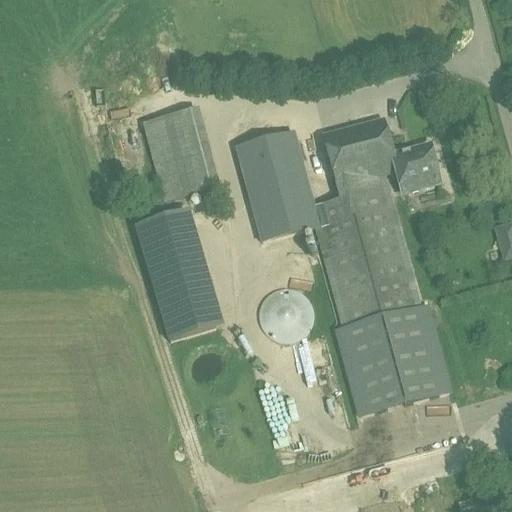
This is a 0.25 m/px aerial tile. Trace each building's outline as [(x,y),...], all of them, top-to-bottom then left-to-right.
[(134,117),(132,118),(127,106),(115,110),(125,135),(139,129),(134,117)] [(168,121),(145,127),(166,205),(221,191),(200,112),(168,121)] [(404,197),(441,187),(430,149),(396,159),(384,124),(326,140),(343,203),(315,210),(295,136),(236,151),(262,245),(316,231),(344,333),(420,312),(385,179),(398,176),(404,197)] [(140,217),(172,335),(226,320),(194,202),(140,217)] [(511,226),(496,231),(500,247),(511,243),(511,226)] [(261,321),(263,331),(268,337),(278,343),(291,345),(303,340),(312,330),(314,318),(313,309),(310,303),(304,299),(298,294),(288,292),(280,293),(272,297),(266,303),(261,311),(261,321)] [(344,333),(338,334),(361,420),(449,397),(426,311),(420,312),(344,333)] [(307,470),(327,464),(316,433),(297,440),(307,470)] [(511,511),(511,488),(460,504),(461,511),(511,511)]
